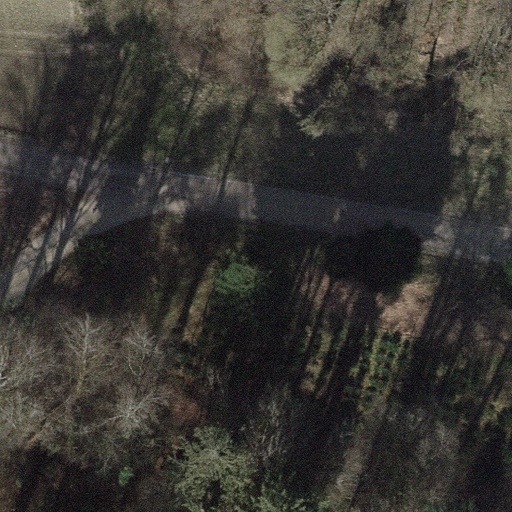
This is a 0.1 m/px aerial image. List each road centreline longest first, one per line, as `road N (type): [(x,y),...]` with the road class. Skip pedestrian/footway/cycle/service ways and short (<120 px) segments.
road 1 (track): [(0,151),(161,190),(511,246)]
road 2 (track): [(161,190),(97,215),(0,300)]
